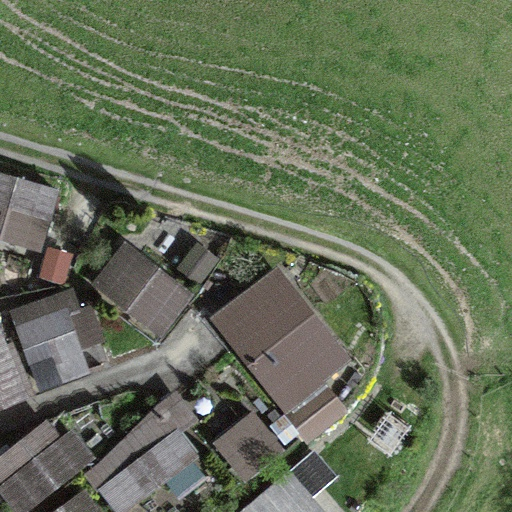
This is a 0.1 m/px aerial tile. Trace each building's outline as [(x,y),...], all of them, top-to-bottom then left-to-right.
[(56,189),(0,171),(0,206),(2,207),(0,214),(0,234),(38,246),(56,189)] [(125,241),(92,281),(158,335),(191,294),(125,241)] [(280,260),(211,314),(285,408),(354,354),(280,260)] [(72,284),(8,308),(40,390),(92,371),(84,349),(107,340),(93,303),(81,307),(72,284)] [(0,328),(0,406),(29,394),(0,328)] [(198,417),(176,387),(86,472),(98,490),(100,488),(116,511),(117,511),(198,454),(181,430),(198,417)] [(281,449),(251,409),(210,440),(240,480),(281,449)] [(47,416),(0,451),(0,478),(1,480),(0,481),(0,490),(16,511),(22,511),(97,455),(73,424),(60,433),(47,416)] [(324,511),(291,471),(241,511),(324,511)] [(99,511),(83,488),(48,511),(99,511)]
